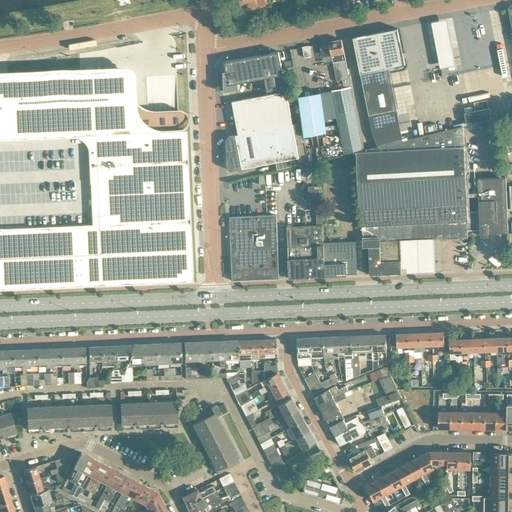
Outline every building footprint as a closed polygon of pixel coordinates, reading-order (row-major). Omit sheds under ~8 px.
[(239,0),(241,6),(247,4),(248,10),(258,8),(256,0),(239,0)] [(436,22),(444,67),(460,65),(452,19),(436,22)] [(398,29),(353,37),(370,115),(397,109),(392,87),(389,73),(388,68),(405,65),(404,59),(403,54),(398,29)] [(344,154),(356,151),(365,149),(350,75),(349,76),(342,39),(329,42),(333,63),(341,61),(342,67),(341,67),(342,68),(335,69),(336,73),(340,80),(342,79),(344,88),(321,92),(325,110),(335,108),(344,154)] [(311,56),(309,45),(302,47),(304,57),(311,56)] [(283,75),(279,51),(224,62),(226,71),(223,72),(224,92),(239,89),(238,83),(264,78),(266,92),(277,90),(274,76),(283,75)] [(0,288),(192,280),(192,279),(186,129),(180,129),(129,131),(127,71),(126,71),(126,69),(79,71),(0,74),(0,288)] [(238,135),(292,124),(286,91),(232,101),(238,134),(238,135)] [(321,93),(298,96),(304,138),(327,134),(321,93)] [(475,111),(464,113),(466,124),(491,119),(489,108),(487,100),(474,103),(475,111)] [(229,136),(226,140),(227,168),(231,171),(276,162),(277,169),(299,165),(292,124),(238,135),(238,134),(229,136)] [(436,124),(425,126),(426,132),(437,130),(436,124)] [(479,192),(467,193),(465,146),(464,146),(463,126),(365,149),(356,151),(360,225),(467,220),(468,230),(480,230),(480,234),(481,235),(481,236),(482,236),(483,237),(484,237),(485,237),(486,237),(487,236),(488,235),(488,234),(488,233),(508,232),(506,177),(478,178),(479,192)] [(268,211),(267,178),(232,178),(233,199),(238,199),(238,201),(231,201),(232,212),(268,211)] [(309,199),(322,198),(321,185),(309,186),(309,199)] [(278,279),(279,279),(277,214),(229,217),(232,281),(233,281),(233,280),(248,279),(248,276),(253,276),(253,279),(278,278),(278,279)] [(309,277),(325,277),(324,248),(324,242),(323,218),(318,219),(319,225),(287,226),(289,278),(302,278),(302,275),(309,275),(309,277)] [(467,220),(360,225),(360,226),(362,226),(363,247),(369,247),(370,272),(370,275),(402,273),(401,260),(400,240),(434,239),(468,237),(468,230),(467,220)] [(436,272),(435,239),(400,240),(401,260),(402,272),(436,272)] [(355,241),(324,242),(324,248),(325,277),(346,276),(346,273),(357,273),(355,241)] [(433,348),(432,332),(420,333),(421,351),(427,350),(427,349),(433,348)] [(444,332),(432,332),(433,348),(438,348),(438,345),(444,345),(444,337),(444,332)] [(409,333),(390,334),(391,347),(403,346),(404,350),(409,350),(409,333)] [(420,333),(409,333),(409,350),(415,349),(415,352),(421,351),(420,333)] [(378,351),(386,351),(386,334),(372,335),(373,360),(373,369),(379,367),(378,354),(378,351)] [(373,360),(372,335),(352,336),(353,351),(353,358),(353,367),(354,377),(361,374),(360,352),(366,351),(367,360),(373,360)] [(338,336),(324,337),(325,357),(325,359),(339,359),(339,357),(338,336)] [(352,336),(338,336),(339,357),(346,357),(346,359),(353,358),(353,351),(352,336)] [(311,356),(312,356),(312,337),(297,338),(298,358),(311,357),(311,356)] [(324,337),(312,337),(312,357),(325,357),(324,337)] [(497,337),(485,338),(485,354),(491,354),(491,351),(497,350),(497,337)] [(509,353),(508,337),(497,337),(497,350),(498,364),(505,364),(504,353),(509,353)] [(473,338),(461,339),(462,355),(468,355),(468,351),(473,351),(473,338)] [(485,354),(485,338),(473,338),(473,351),(479,351),(479,354),(485,354)] [(262,339),(250,340),(250,353),(257,353),(258,358),(263,358),(263,353),(262,339)] [(263,353),(276,352),(275,339),(262,339),(263,353)] [(461,339),(449,339),(449,341),(450,347),(450,359),(457,359),(457,367),(462,367),(462,361),(462,355),(461,339)] [(238,358),(237,340),(224,341),(225,358),(238,358)] [(250,353),(250,340),(237,340),(238,358),(238,361),(251,360),(250,353)] [(225,358),(224,341),(211,342),(211,359),(219,358),(220,368),(225,368),(225,358)] [(198,359),(198,342),(184,343),(185,360),(198,359)] [(211,359),(211,342),(198,342),(198,359),(211,359)] [(158,362),(170,362),(169,343),(157,344),(158,362)] [(170,362),(181,361),(180,343),(169,343),(170,362)] [(125,374),(123,381),(132,381),(132,363),(146,363),(145,344),(133,345),(129,359),(125,374)] [(158,362),(157,344),(145,344),(146,363),(158,362)] [(115,345),(102,346),(102,360),(101,360),(102,366),(114,366),(114,360),(115,360),(115,345)] [(133,345),(115,345),(115,360),(129,359),(133,345)] [(102,360),(102,346),(88,347),(89,361),(101,360),(102,360)] [(61,348),(62,367),(74,366),(73,347),(61,348)] [(85,347),(73,347),(74,366),(86,366),(85,347)] [(49,348),(37,349),(38,368),(50,367),(49,348)] [(61,348),(49,348),(50,367),(62,367),(61,348)] [(26,374),(26,368),(25,349),(13,350),(14,369),(21,368),(22,374),(19,374),(20,386),(27,385),(26,374)] [(38,368),(37,349),(25,349),(26,368),(38,368)] [(1,350),(2,369),(14,369),(13,350),(1,350)] [(277,370),(276,364),(270,366),(270,363),(263,363),(264,371),(264,377),(276,371),(277,370)] [(387,366),(381,369),(385,377),(391,375),(387,366)] [(158,380),(170,379),(170,367),(164,367),(164,375),(158,375),(158,380)] [(170,367),(170,379),(182,379),(181,375),(175,375),(175,367),(170,367)] [(185,367),(186,379),(199,378),(199,373),(192,374),(191,367),(185,367)] [(146,368),(146,380),(158,380),(158,375),(152,376),(152,368),(146,368)] [(111,373),(110,379),(110,383),(118,382),(123,381),(125,374),(119,374),(119,369),(112,369),(111,373)] [(251,372),(251,377),(252,384),(264,377),(264,371),(251,372)] [(238,372),(226,378),(230,386),(239,381),(238,373),(238,372)] [(239,381),(230,386),(232,391),(243,385),(244,384),(244,372),(238,373),(239,381)] [(268,384),(249,394),(251,396),(252,399),(253,398),(270,389),(282,382),(277,372),(265,379),(268,384)] [(305,378),(311,389),(322,383),(321,383),(316,372),(305,378)] [(329,375),(330,378),(333,384),(339,381),(335,372),(329,375)] [(38,373),(26,374),(27,385),(39,385),(39,379),(38,373)] [(39,385),(51,384),(51,373),(43,373),(43,378),(39,379),(39,385)] [(98,379),(98,381),(99,387),(103,387),(102,385),(110,383),(110,379),(111,373),(109,377),(98,379)] [(398,389),(391,375),(385,377),(379,379),(390,403),(402,399),(398,389)] [(87,388),(99,387),(98,381),(98,379),(98,377),(89,378),(86,382),(87,388)] [(330,378),(321,383),(322,383),(311,389),(313,394),(333,384),(330,378)] [(288,393),(282,382),(270,389),(276,399),(288,393)] [(243,385),(232,391),(235,396),(247,389),(246,387),(245,387),(245,385),(245,383),(243,385)] [(334,398),(339,395),(345,392),(349,391),(346,385),(338,389),(336,385),(329,389),(315,397),(319,404),(333,397),(334,398)] [(247,389),(235,396),(240,405),(251,400),(247,389)] [(333,397),(319,404),(330,425),(344,420),(345,419),(336,403),(347,397),(345,392),(339,395),(334,398),(333,397)] [(252,399),(251,400),(240,405),(245,416),(253,411),(258,409),(253,398),(252,399)] [(278,405),(284,416),(297,409),(291,398),(278,405)] [(176,401),(148,402),(149,423),(149,421),(155,421),(155,423),(161,422),(161,423),(164,423),(164,422),(171,422),(171,420),(176,420),(176,422),(177,422),(176,401)] [(149,423),(148,402),(120,403),(121,411),(121,424),(122,424),(122,422),(127,422),(127,424),(134,423),(134,424),(137,424),(137,423),(144,423),(144,422),(149,421),(149,423)] [(111,424),(110,404),(83,405),(83,425),(84,425),(84,424),(89,424),(89,425),(96,425),(99,425),(105,425),(105,423),(111,423),(111,424)] [(212,410),(191,420),(218,473),(239,462),(216,416),(218,415),(220,414),(227,410),(223,404),(217,407),(216,405),(211,407),(212,410)] [(83,425),(83,405),(55,406),(56,427),(56,425),(61,425),(61,426),(68,426),(68,427),(71,427),(71,426),(78,426),(78,424),(83,424),(83,425)] [(55,406),(27,407),(28,428),(29,428),(28,426),(34,426),(34,427),(41,427),(41,428),(43,428),(43,427),(50,427),(50,425),(55,425),(55,427),(56,427),(55,406)] [(384,414),(382,406),(369,411),(372,419),(384,414)] [(284,416),(290,427),(303,420),(297,409),(284,416)] [(245,416),(251,427),(256,424),(253,411),(245,416)] [(439,411),(438,427),(438,428),(450,428),(450,411),(439,411)] [(450,428),(461,428),(462,411),(450,411),(450,428)] [(461,428),(473,429),(473,411),(462,411),(461,428)] [(473,429),(484,429),(485,412),(473,411),(473,429)] [(496,412),(485,412),(484,429),(496,429),(496,412)] [(508,429),(508,423),(508,412),(507,412),(496,412),(496,429),(508,429)] [(16,431),(10,413),(0,415),(0,437),(1,437),(1,438),(4,437),(4,436),(10,434),(10,432),(15,431),(15,432),(16,432),(16,431)] [(270,417),(264,420),(267,425),(273,422),(270,417)] [(330,425),(335,435),(360,422),(358,417),(353,420),(346,424),(344,420),(330,425)] [(264,420),(256,424),(251,427),(256,437),(267,432),(270,430),(267,425),(264,420)] [(291,440),(296,438),(309,431),(303,420),(290,427),(285,429),(291,440)] [(365,431),(360,422),(335,435),(340,445),(365,431)] [(302,449),(315,442),(309,431),(296,438),(302,449)] [(270,438),(267,432),(256,437),(260,444),(270,438)] [(377,437),(385,451),(393,447),(385,434),(377,437)] [(260,444),(263,449),(273,443),(270,438),(260,444)] [(375,438),(357,445),(359,449),(377,441),(375,438)] [(276,448),(273,443),(263,449),(265,454),(276,448)] [(290,455),(284,444),(280,446),(286,458),(290,455)] [(316,444),(285,461),(292,472),(321,456),(322,455),(316,444)] [(358,455),(365,467),(373,462),(371,459),(377,456),(372,447),(362,453),(358,454),(358,455)] [(265,454),(268,460),(279,454),(276,448),(265,454)] [(356,472),(365,467),(358,455),(358,454),(356,450),(347,455),(349,458),(349,459),(356,472)] [(431,464),(445,464),(446,451),(441,451),(433,451),(428,451),(425,453),(431,464)] [(458,451),(446,451),(445,464),(445,468),(457,469),(458,451)] [(469,452),(458,451),(457,469),(469,469),(469,452)] [(74,483),(74,484),(89,456),(81,452),(67,478),(75,482),(74,483)] [(507,463),(507,452),(490,452),(490,463),(507,463)] [(431,464),(425,453),(414,459),(422,474),(424,473),(433,468),(431,464)] [(281,459),(279,454),(268,460),(271,465),(281,459)] [(72,461),(70,455),(60,458),(64,470),(68,468),(72,461)] [(86,474),(89,475),(97,460),(89,456),(74,484),(79,486),(86,474)] [(64,471),(64,470),(60,458),(54,460),(57,468),(50,470),(51,474),(55,473),(64,471)] [(283,462),(281,459),(271,465),(274,470),(284,465),(283,462)] [(414,459),(404,464),(412,479),(420,475),(423,480),(427,478),(424,473),(422,474),(414,459)] [(97,460),(89,475),(92,477),(86,490),(90,492),(104,464),(97,460)] [(490,463),(490,475),(507,475),(507,463),(490,463)] [(101,481),(104,483),(112,468),(104,464),(90,492),(94,494),(101,481)] [(402,485),(404,484),(412,479),(404,464),(394,470),(402,485)] [(287,470),(284,465),(274,470),(276,475),(287,470)] [(26,482),(40,478),(36,466),(23,470),(26,482)] [(99,510),(105,500),(119,472),(112,468),(104,483),(107,485),(100,497),(95,508),(99,510)] [(276,475),(279,481),(290,475),(287,470),(276,475)] [(394,470),(384,475),(392,490),(400,486),(403,491),(407,489),(404,484),(402,485),(394,470)] [(55,473),(58,482),(62,481),(65,476),(64,471),(55,473)] [(116,489),(119,491),(126,476),(119,472),(105,500),(99,510),(103,511),(109,502),(116,489)] [(223,487),(234,482),(229,473),(219,478),(223,487)] [(293,481),(290,475),(279,481),(282,486),(293,481)] [(382,496),(384,495),(392,490),(384,475),(374,480),(382,496)] [(507,486),(507,475),(490,475),(490,486),(507,486)] [(122,492),(111,511),(117,511),(119,507),(134,480),(126,476),(119,491),(122,492)] [(305,479),(301,492),(317,496),(321,483),(320,480),(317,479),(317,478),(314,477),(313,478),(311,480),(305,479)] [(26,482),(30,494),(47,489),(48,488),(51,488),(50,483),(42,485),(40,478),(26,482)] [(119,507),(117,511),(122,511),(128,502),(131,504),(134,499),(135,499),(143,484),(134,480),(119,507)] [(374,480),(364,486),(372,501),(380,497),(383,502),(387,500),(384,495),(382,496),(374,480)] [(234,482),(223,487),(228,495),(238,489),(234,482)] [(321,482),(321,483),(317,496),(341,503),(343,496),(338,487),(321,482)] [(444,483),(439,485),(442,492),(447,490),(444,483)] [(74,484),(69,494),(77,498),(79,494),(82,488),(79,486),(74,484)] [(135,499),(144,504),(160,496),(157,492),(143,484),(135,499)] [(186,505),(216,489),(214,485),(199,493),(197,489),(182,497),(186,505)] [(507,498),(507,486),(490,486),(489,498),(507,498)] [(0,504),(11,501),(8,488),(0,490),(0,504)] [(48,488),(47,489),(30,494),(34,506),(52,500),(48,488)] [(190,511),(191,511),(217,499),(220,497),(216,489),(186,505),(190,511)] [(437,495),(441,503),(451,498),(450,495),(447,490),(442,492),(437,495)] [(208,511),(208,510),(220,504),(229,499),(227,494),(220,497),(217,499),(191,511),(208,511)] [(34,506),(35,511),(56,511),(66,509),(68,509),(67,505),(55,509),(53,506),(72,500),(65,496),(55,499),(52,500),(34,506)] [(137,511),(147,511),(163,504),(160,496),(144,504),(146,505),(147,507),(137,511)] [(235,509),(244,505),(245,504),(241,496),(231,502),(235,509)] [(483,501),(483,510),(506,510),(507,498),(489,498),(483,497),(483,496),(472,496),(472,501),(473,501),(483,501)] [(394,506),(382,511),(405,511),(410,509),(419,504),(416,498),(396,509),(394,506)] [(457,511),(458,511),(451,498),(441,503),(440,503),(444,511),(442,511),(457,511)] [(0,504),(0,505),(2,511),(14,511),(11,501),(0,504)] [(89,511),(93,511),(78,503),(77,503),(79,511),(89,511)]
